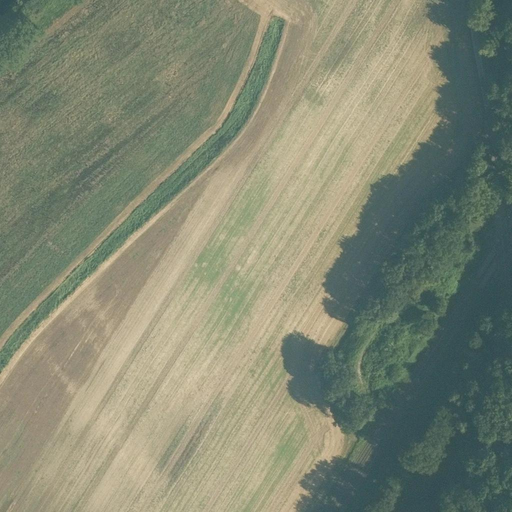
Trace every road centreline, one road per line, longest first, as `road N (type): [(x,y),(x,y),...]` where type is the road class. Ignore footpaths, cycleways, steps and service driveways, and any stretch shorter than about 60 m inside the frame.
road 1 (unclassified): [(436,511),(475,411),(504,285),(470,0)]
road 2 (track): [(489,138),(441,181),(336,342),(326,380),(352,436),(307,511)]
road 3 (track): [(456,170),(395,301),(368,340),(360,373)]
